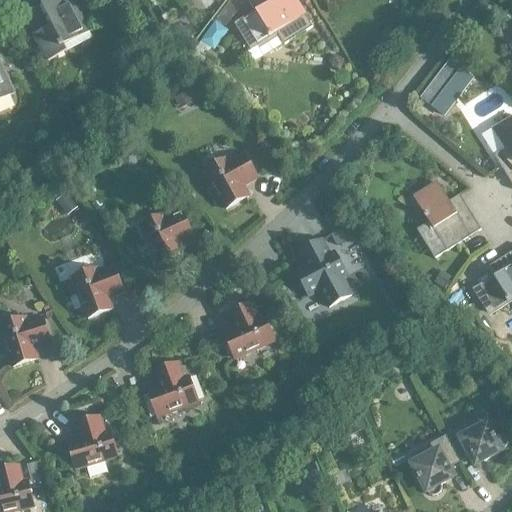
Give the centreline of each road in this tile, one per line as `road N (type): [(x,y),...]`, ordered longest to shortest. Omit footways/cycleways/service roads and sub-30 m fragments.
road 1 (residential): [(0,425),(195,302),(392,108)]
road 2 (residential): [(499,221),(479,187),(392,108)]
road 3 (residential): [(392,108),(467,0)]
